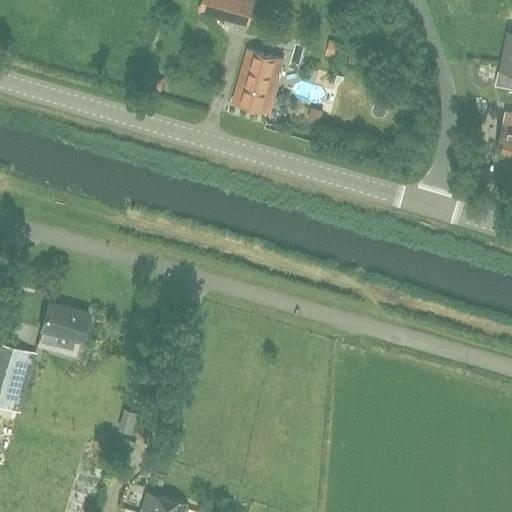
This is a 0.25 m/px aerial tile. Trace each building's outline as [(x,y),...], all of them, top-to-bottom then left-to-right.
[(248,25),(255,0),(202,0),(200,11),(248,25)] [(511,31),(508,30),(499,69),(511,71),(511,31)] [(366,65),(370,53),(353,48),(350,60),(366,65)] [(247,49),(242,64),(231,101),(266,112),(282,59),(247,49)] [(164,81),(151,76),(145,90),(159,95),(164,81)] [(320,123),(323,111),(311,107),(307,120),(320,123)] [(511,157),(511,113),(506,112),(504,124),(503,124),(496,154),(511,157)] [(82,341),(90,314),(70,308),(50,302),(42,329),(59,334),(57,344),(72,348),(75,339),(82,341)] [(0,406),(19,412),(36,351),(0,340),(0,406)] [(117,454),(135,460),(140,443),(121,437),(117,454)] [(141,511),(181,511),(184,503),(146,493),(141,511)] [(254,511),(256,506),(245,503),(242,511),(254,511)]
